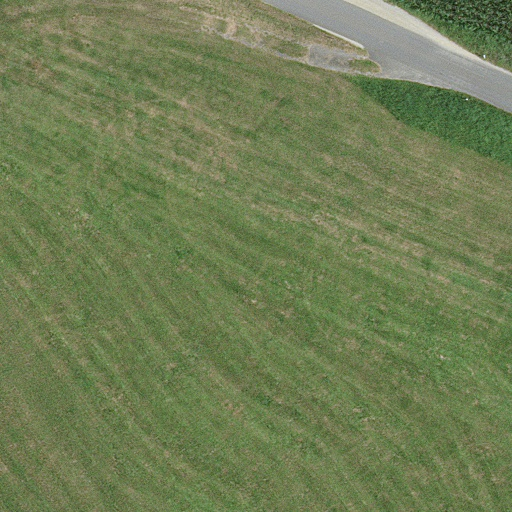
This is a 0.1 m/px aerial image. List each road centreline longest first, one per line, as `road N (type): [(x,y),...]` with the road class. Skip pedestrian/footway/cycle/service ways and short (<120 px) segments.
road 1 (track): [(424,56),(368,64),(155,1),(110,0)]
road 2 (unclassified): [(297,0),(511,95)]
